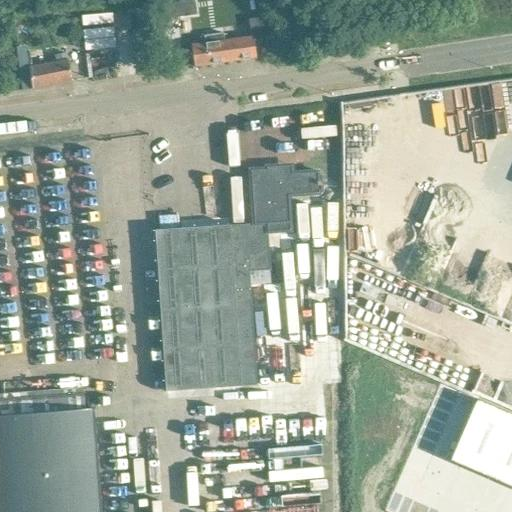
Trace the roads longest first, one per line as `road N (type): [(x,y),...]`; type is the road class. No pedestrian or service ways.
road 1 (residential): [(0,119),(390,65)]
road 2 (unclassified): [(390,65),(511,49)]
